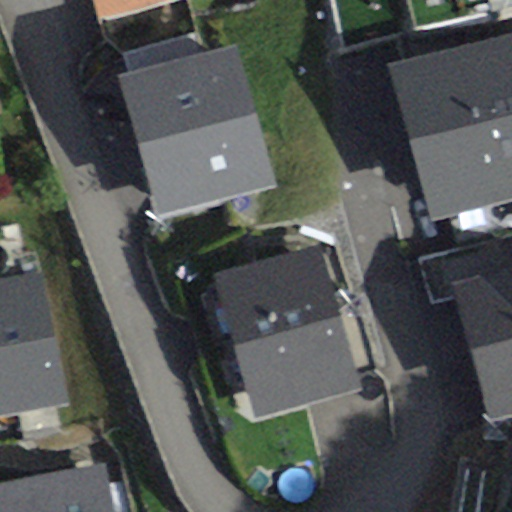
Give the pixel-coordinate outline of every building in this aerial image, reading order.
[(168,207),(262,180),(227,60),(133,87),(168,207)] [(511,165),(511,72),(411,101),(435,187),(511,165)] [(0,405),(55,395),(34,290),(40,289),(21,196),(0,200),(0,405)] [(313,267),(233,290),(265,404),(345,382),(344,378),(376,370),(356,299),(324,307),(313,267)] [(511,283),(470,295),(483,343),(511,335),(511,283)] [(511,408),(511,335),(483,343),(503,411),(511,408)] [(0,504),(0,511),(100,511),(95,485),(0,504)]
